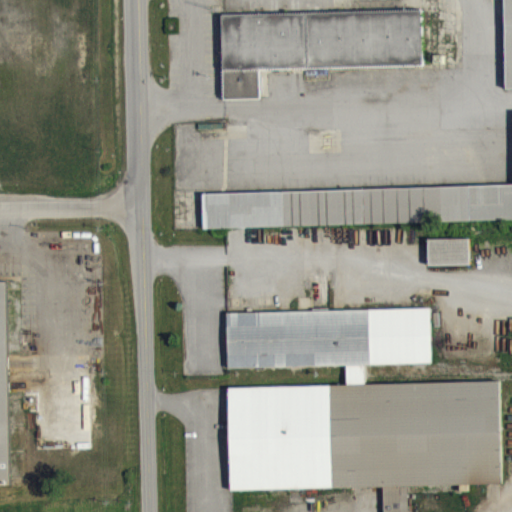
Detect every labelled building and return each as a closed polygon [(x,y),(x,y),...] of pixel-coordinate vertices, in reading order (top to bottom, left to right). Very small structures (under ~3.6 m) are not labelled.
[(509,99),(511,98),(511,0),(494,0),(494,7),(508,7),(509,99)] [(224,24),(226,109),(262,108),(262,79),(426,75),(424,20),(224,24)] [(511,195),(205,202),(205,237),(511,230),(511,195)] [(432,275),(472,274),(472,248),(431,249),(432,275)] [(0,392),(1,495),(12,495),(10,291),(0,291),(0,392)] [(434,372),(433,318),(229,323),(231,378),(349,375),(350,394),(368,394),(367,374),(434,372)] [(234,500),(386,497),(386,511),(410,511),(410,496),(505,494),(503,391),(231,397),(234,500)]
